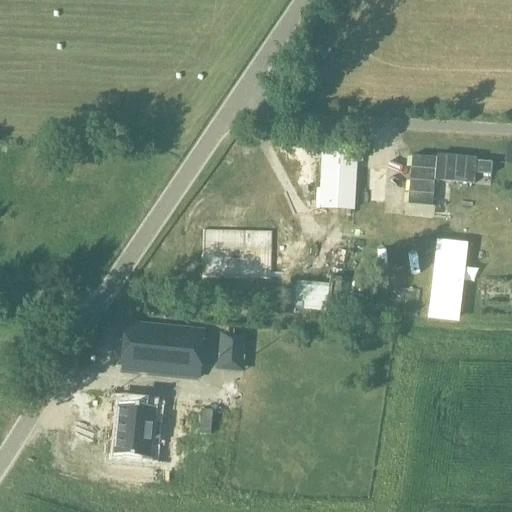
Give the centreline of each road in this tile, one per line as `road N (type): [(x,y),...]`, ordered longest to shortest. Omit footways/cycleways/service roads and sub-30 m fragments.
road 1 (unclassified): [(0,463),(234,105)]
road 2 (unclassified): [(511,130),(280,119),(234,105)]
road 3 (unclassified): [(234,105),(306,0)]
